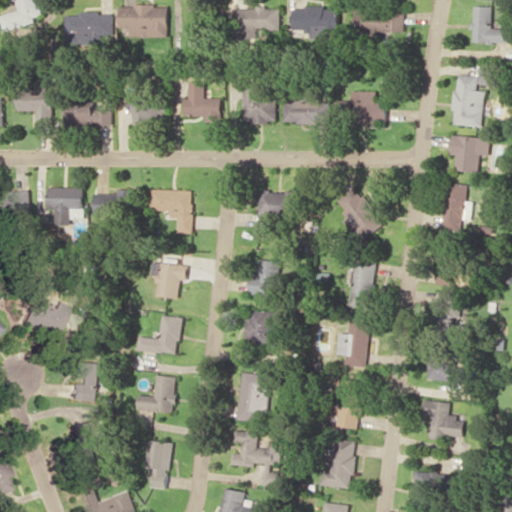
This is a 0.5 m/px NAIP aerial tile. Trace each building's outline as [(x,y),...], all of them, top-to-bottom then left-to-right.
[(13,0),(14,0),(15,0),(18,0),(21,9),(3,14),(7,30),(38,22),(36,16),(45,14),(40,0),(13,0)] [(171,36),(172,5),(123,4),(123,25),(133,25),(133,35),(171,36)] [(190,44),(211,44),(212,5),(191,4),(190,44)] [(312,37),(341,37),(342,7),(294,5),(294,28),(312,29),(312,37)] [(511,26),(494,27),(494,5),(475,5),(475,41),(511,41),(511,26)] [(283,29),(283,7),(235,7),(235,44),(252,44),(251,34),(259,34),(259,29),(283,29)] [(406,10),(359,10),(359,29),(366,29),(366,40),(392,40),(392,31),(407,31),(406,10)] [(115,11),(68,11),(68,41),(104,40),(104,33),(115,33),(115,11)] [(485,125),(489,89),(480,89),(481,83),(501,85),(502,67),(482,65),(481,74),(459,72),(455,123),(485,125)] [(207,80),(191,81),(191,97),(186,97),(187,115),(208,115),(208,121),(224,120),(224,96),(208,97),(207,80)] [(261,80),(246,80),(245,121),(279,122),(279,93),(260,93),(261,80)] [(21,110),(39,109),(40,124),(56,123),(54,85),(36,86),(37,90),(20,91),(21,110)] [(391,124),(391,100),(378,99),(378,89),(356,89),(356,123),(391,124)] [(286,121),(332,121),(332,102),(324,102),(323,93),(286,93),(286,121)] [(170,117),(171,99),(136,98),(136,123),(152,124),(152,117),(170,117)] [(97,109),(97,101),(70,102),(71,124),(115,123),(115,108),(97,109)] [(458,169),(483,170),(484,153),(494,154),(495,136),(455,134),(454,153),(459,153),(458,169)] [(386,224),(360,185),(341,198),(367,237),(386,224)] [(86,218),(87,186),(52,186),(52,207),(62,208),(61,221),(74,221),(74,217),(86,218)] [(196,188),(153,188),(153,209),(172,210),(172,217),(181,218),(181,231),(195,232),(196,188)] [(298,190),(262,189),(261,224),(272,224),(272,216),(298,216),(298,190)] [(98,192),(97,212),(120,213),(121,193),(98,192)] [(459,285),(460,253),(443,252),(442,284),(459,285)] [(376,306),(377,259),(356,258),(355,305),(376,306)] [(252,293),(286,295),(287,275),(282,275),(283,260),(261,259),(260,274),(252,274),(252,293)] [(182,296),(183,278),(190,279),(191,263),(155,261),(154,274),(160,274),(159,295),(182,296)] [(438,339),(455,339),(457,290),(439,290),(438,339)] [(69,306),(55,299),(51,308),(38,302),(29,321),(56,334),(69,306)] [(278,310),(249,308),(247,345),(287,346),(287,335),(277,334),(278,310)] [(141,349),(181,352),(185,315),(165,314),(163,337),(142,335),(141,349)] [(370,366),(372,319),(352,318),(351,332),(341,332),(340,353),(348,353),(347,365),(370,366)] [(465,380),(466,366),(457,366),(458,353),(431,352),(430,379),(465,380)] [(68,399),(98,400),(100,361),(80,361),(79,383),(69,383),(68,399)] [(241,418),(261,420),(261,410),(271,411),(273,373),(243,371),(241,418)] [(177,411),(178,374),(158,374),(157,394),(141,393),(140,409),(177,411)] [(361,426),(362,379),(341,378),(340,426),(361,426)] [(452,400),(427,398),(425,415),(432,415),(431,435),(465,438),(466,417),(451,416),(452,400)] [(96,462),(89,420),(68,423),(75,466),(96,462)] [(282,442),(270,442),(270,447),(260,446),(261,431),(237,429),(236,440),(244,441),(243,452),(235,451),(234,463),(258,465),(258,462),(269,462),(268,484),(278,484),(279,472),(273,471),(274,463),(281,464),(282,442)] [(358,439),(336,437),(334,470),(324,469),(323,484),(355,486),(358,439)] [(176,441),(151,438),(148,464),(156,465),(153,486),(168,488),(170,467),(172,467),(176,441)] [(0,491),(8,488),(0,467),(0,491)] [(414,506),(433,508),(437,471),(418,469),(414,506)] [(260,511),(261,507),(246,504),(249,490),(227,486),(222,511),(260,511)] [(88,511),(138,511),(131,489),(115,494),(117,502),(103,506),(97,489),(83,494),(88,511)] [(350,511),(351,503),(327,501),(326,511),(350,511)]
